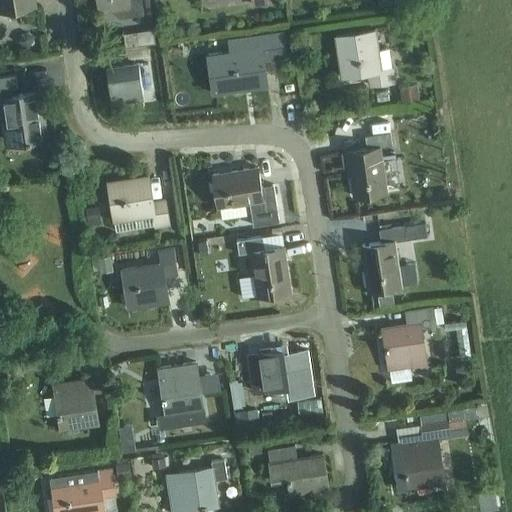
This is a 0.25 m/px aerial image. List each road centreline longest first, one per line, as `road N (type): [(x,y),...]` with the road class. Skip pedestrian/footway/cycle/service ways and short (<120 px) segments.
road 1 (residential): [(330,316),(301,150),(277,135),(113,143),(94,135),(82,115),(64,0)]
road 2 (residential): [(109,347),(330,316)]
road 3 (residential): [(348,511),(357,487),(330,316)]
